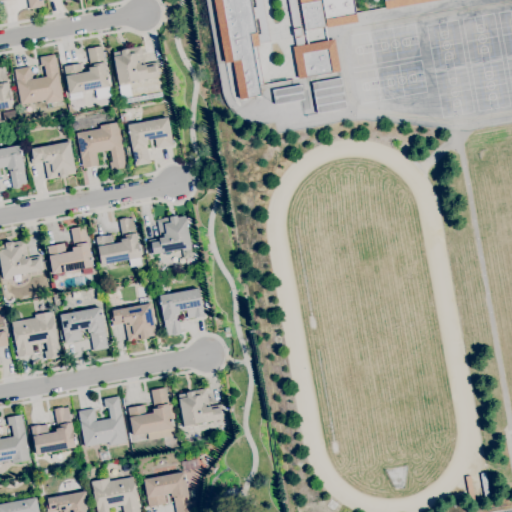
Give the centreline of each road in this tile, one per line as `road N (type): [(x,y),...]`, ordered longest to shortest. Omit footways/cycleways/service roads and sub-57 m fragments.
road 1 (residential): [(0,395),(207,355)]
road 2 (residential): [(0,218),(175,185)]
road 3 (residential): [(0,43),(143,15)]
